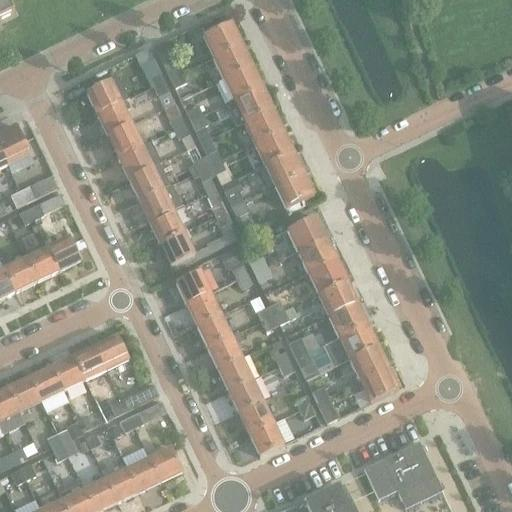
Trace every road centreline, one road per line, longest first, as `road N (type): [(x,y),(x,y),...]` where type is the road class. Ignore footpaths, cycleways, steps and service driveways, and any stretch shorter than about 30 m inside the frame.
road 1 (residential): [(227,500),(454,383)]
road 2 (residential): [(130,299),(23,75)]
road 3 (residential): [(454,383),(343,161)]
road 4 (residential): [(227,500),(130,299)]
road 5 (residential): [(343,161),(511,84)]
road 6 (residential): [(343,161),(265,0)]
road 7 (residential): [(23,75),(182,0)]
road 8 (residential): [(130,299),(0,364)]
road 9 (residential): [(511,499),(454,383)]
